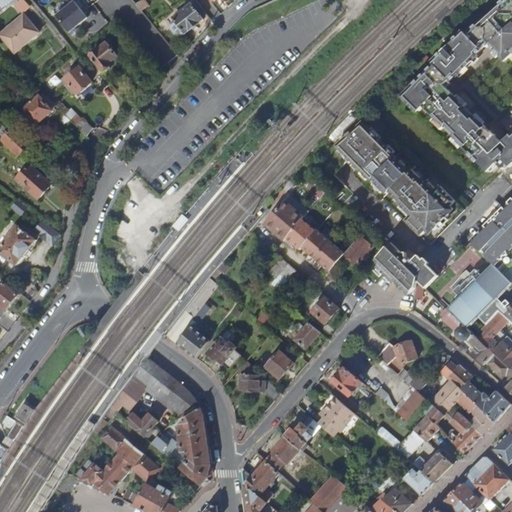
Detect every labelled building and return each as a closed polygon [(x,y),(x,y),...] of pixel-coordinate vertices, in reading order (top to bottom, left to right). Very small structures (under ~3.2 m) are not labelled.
[(0,0),(0,10),(11,0),(0,0)] [(26,0),(20,0),(17,4),(25,13),(32,6),(26,0)] [(145,0),(139,4),(144,10),(152,5),(148,0),(145,0)] [(435,67),(406,98),(420,113),(425,108),(472,154),(471,155),(485,169),(494,161),(502,170),(504,172),(506,171),(508,170),(509,169),(509,167),(511,169),(511,168),(511,136),(503,144),(495,136),(451,93),(446,88),(457,77),(458,78),(464,73),(468,69),(474,63),(479,58),(477,56),(482,51),(480,49),(487,43),(506,63),(511,57),(511,0),(509,0),(468,37),(464,33),(433,65),(435,67)] [(75,1),(57,16),(70,33),(88,18),(75,1)] [(186,33),(187,34),(205,20),(193,4),(175,18),(178,22),(172,26),(180,37),(186,33)] [(5,35),(19,52),(43,30),(27,13),(17,22),(18,23),(5,35)] [(108,41),(92,54),(104,70),(113,63),(112,62),(120,56),(108,41)] [(86,68),(93,75),(97,71),(90,64),(90,65),(86,68)] [(66,80),(80,94),(94,81),(81,67),(66,80)] [(41,98),(26,111),(38,126),(54,112),(53,111),(58,107),(51,100),(46,95),(42,99),(41,98)] [(58,107),(83,131),(88,137),(94,130),(83,119),(82,120),(72,110),(71,112),(55,96),(51,100),(58,107)] [(437,232),(450,219),(452,217),(449,214),(459,204),(443,188),(437,194),(431,188),(414,171),(411,174),(395,159),(396,158),(370,131),(363,124),(359,128),(339,146),(374,182),(376,181),(390,195),(392,193),(414,216),(408,222),(424,238),(433,229),(437,232)] [(75,139),(83,147),(91,139),(88,137),(83,131),(75,139)] [(1,141),(9,148),(15,142),(8,135),(7,134),(1,141)] [(9,148),(19,157),(24,151),(15,142),(9,148)] [(19,179),(40,200),(54,186),(33,165),(19,179)] [(286,201),(267,224),(272,225),(274,224),(281,230),(279,232),(282,237),(283,240),(285,241),(303,220),(304,221),(306,218),(286,201)] [(28,208),(21,203),(15,210),(22,215),(28,208)] [(32,211),(28,208),(22,215),(26,219),(32,211)] [(511,209),(493,229),(476,245),(496,266),(504,274),(511,268),(511,209)] [(303,220),(285,241),(285,242),(304,221),(303,220)] [(304,221),(285,242),(291,247),(294,244),(295,245),(301,250),(302,248),(317,232),(304,221)] [(44,222),(36,232),(54,247),(63,236),(44,222)] [(269,226),(275,229),(276,230),(278,232),(282,237),(279,232),(281,230),(274,224),(272,225),(267,224),(266,224),(269,226)] [(0,249),(0,252),(17,266),(37,241),(19,226),(0,249)] [(317,232),(302,248),(310,255),(306,259),(313,265),(332,243),(318,230),(317,232)] [(362,237),(348,254),(360,266),(375,249),(362,237)] [(332,243),(313,265),(319,271),(323,266),(331,273),(337,267),(347,255),(332,243)] [(379,258),(386,265),(381,271),(393,283),(394,281),(402,289),(410,296),(417,290),(419,282),(431,269),(426,264),(419,257),(413,263),(413,261),(413,260),(413,259),(412,258),(410,258),(409,258),(407,259),(407,254),(401,254),(392,244),(386,251),(379,258)] [(225,262),(213,276),(216,278),(219,274),(221,276),(223,273),(226,275),(232,267),(225,262)] [(290,265),(281,276),(289,282),(298,271),(291,265),(290,265)] [(456,293),(460,297),(463,297),(462,300),(450,312),(467,328),(480,340),(486,334),(482,331),(499,313),(509,321),(511,324),(511,281),(504,274),(496,266),(485,277),(478,271),(472,277),(473,279),(464,288),(462,286),(456,293)] [(331,273),(327,278),(336,285),(345,274),(337,267),(331,273)] [(431,269),(419,282),(427,290),(439,278),(431,269)] [(298,271),(289,282),(296,288),(305,278),(298,271)] [(176,343),(189,325),(217,291),(220,287),(211,279),(167,336),(176,343)] [(0,288),(0,305),(7,311),(20,295),(5,283),(0,288)] [(217,291),(239,310),(243,307),(220,287),(217,291)] [(272,301),(278,306),(279,306),(284,301),(277,296),(272,301)] [(326,298),(314,314),(327,324),(340,310),(326,298)] [(257,319),(268,328),(273,322),(263,312),(257,319)] [(443,320),(459,334),(459,331),(461,329),(464,328),(467,328),(450,312),(443,320)] [(499,313),(482,331),(486,334),(492,339),(496,335),(509,321),(499,313)] [(295,330),(300,335),(296,340),(307,349),(322,334),(310,324),(307,328),(301,323),(295,330)] [(189,325),(176,343),(182,348),(197,360),(212,343),(189,325)] [(472,348),(470,350),(485,364),(486,363),(495,353),(494,352),(480,340),(467,328),(464,328),(461,329),(459,331),(459,334),(459,336),(461,338),(462,339),(465,340),(472,348)] [(480,340),(494,352),(503,342),(496,335),(492,339),(486,334),(480,340)] [(217,347),(210,356),(217,362),(219,361),(230,371),(242,357),(236,352),(238,350),(232,345),(231,347),(223,340),(217,346),(217,347)] [(414,342),(397,348),(392,343),(379,358),(388,367),(400,354),(404,365),(420,359),(414,342)] [(495,353),(511,368),(511,350),(503,342),(494,352),(495,353)] [(0,482),(23,446),(45,415),(61,392),(87,358),(79,352),(42,400),(33,411),(23,425),(23,426),(16,437),(13,442),(11,447),(9,451),(4,459),(0,465),(0,482)] [(281,352),(267,367),(281,380),(295,364),(281,352)] [(486,363),(503,378),(507,375),(511,379),(511,382),(506,388),(511,394),(511,368),(495,353),(486,363)] [(149,360),(112,409),(118,414),(124,407),(131,412),(150,387),(171,403),(183,386),(177,381),(149,360)] [(242,380),(241,390),(265,392),(275,403),(283,394),(247,362),(236,374),(243,375),(243,380),(242,380)] [(461,367),(449,380),(452,383),(453,382),(462,391),(469,383),(473,379),(461,367)] [(346,370),(335,384),(352,398),(364,384),(346,370)] [(400,377),(410,386),(415,380),(405,371),(400,377)] [(452,383),(433,404),(431,405),(435,409),(445,419),(450,424),(458,415),(451,411),(460,402),(471,414),(472,413),(477,418),(471,424),(483,437),(490,431),(497,424),(462,391),(453,382),(452,383)] [(462,391),(497,424),(504,416),(511,406),(497,393),(491,401),(483,394),(482,396),(469,383),(462,391)] [(183,386),(171,403),(185,413),(200,404),(200,403),(194,396),(189,390),(183,386)] [(417,393),(400,414),(412,425),(423,411),(430,403),(427,401),(420,395),(417,393)] [(420,395),(427,401),(430,397),(427,394),(426,396),(423,393),(420,395)] [(329,413),(323,419),(324,419),(320,425),(323,428),(336,440),(341,434),(343,435),(347,430),(346,430),(357,417),(337,399),(327,411),(329,413)] [(23,425),(33,411),(22,404),(13,418),(23,425)] [(112,409),(95,433),(98,436),(111,419),(114,421),(119,415),(118,414),(112,409)] [(170,459),(175,463),(178,466),(187,474),(192,478),(202,487),(209,478),(212,470),(213,466),(209,441),(205,415),(202,409),(184,422),(180,426),(183,450),(176,445),(177,443),(173,440),(172,442),(163,434),(154,445),(170,459)] [(428,417),(438,426),(445,419),(435,409),(428,417)] [(460,433),(455,438),(443,427),(440,429),(465,455),(469,451),(483,437),(471,424),(460,413),(458,415),(450,424),(460,433)] [(128,423),(154,445),(163,434),(164,433),(158,429),(156,431),(154,429),(160,422),(151,415),(145,423),(135,415),(128,423)] [(418,434),(426,441),(428,443),(438,433),(440,429),(438,426),(428,417),(426,415),(424,417),(426,420),(415,432),(418,434)] [(3,424),(11,429),(16,422),(8,416),(3,424)] [(295,429),(288,438),(303,451),(308,444),(323,428),(320,425),(311,417),(298,432),(295,429)] [(9,439),(13,442),(16,437),(23,426),(16,422),(11,429),(9,433),(6,438),(8,439),(9,439)] [(97,426),(90,422),(61,462),(46,487),(30,511),(42,511),(45,508),(69,467),(97,426)] [(120,455),(105,472),(96,465),(95,467),(91,463),(87,468),(91,472),(88,475),(83,472),(80,476),(84,480),(83,481),(95,487),(95,486),(97,484),(111,495),(133,470),(150,483),(152,481),(162,469),(114,427),(103,440),(120,455)] [(376,433),(398,452),(403,446),(397,441),(387,433),(386,433),(380,428),(376,433)] [(511,433),(511,432),(502,442),(494,450),(511,466),(511,464),(511,433)] [(405,433),(397,441),(403,446),(411,437),(405,433)] [(403,446),(398,452),(407,460),(414,453),(426,441),(418,434),(416,437),(413,434),(411,437),(403,446)] [(276,454),(267,463),(280,474),(288,464),(290,466),(303,451),(288,438),(287,438),(274,453),(276,454)] [(308,444),(303,451),(309,456),(312,451),(308,448),(310,446),(308,444)] [(0,456),(4,459),(9,451),(0,445),(0,456)] [(414,466),(416,468),(421,472),(435,484),(453,466),(445,458),(448,456),(443,452),(441,454),(439,453),(429,466),(420,458),(414,466)] [(414,453),(407,460),(414,466),(420,458),(414,453)] [(142,497),(137,506),(147,511),(180,511),(182,511),(168,504),(174,493),(161,486),(159,490),(157,489),(159,485),(158,484),(175,463),(170,459),(162,469),(152,481),(150,483),(142,497)] [(467,477),(469,478),(489,498),(490,500),(511,480),(488,459),(485,459),(477,467),(467,477)] [(244,471),(246,487),(248,485),(268,503),(274,496),(267,490),(280,474),(267,463),(263,468),(258,474),(254,478),(245,470),(244,471)] [(405,479),(424,494),(430,489),(435,484),(421,472),(419,475),(414,471),(405,479)] [(334,476),(312,503),(315,505),(322,511),(327,511),(348,489),(334,476)] [(391,477),(386,482),(390,486),(395,490),(400,484),(391,477)] [(186,484),(196,494),(202,487),(192,478),(186,484)] [(457,491),(446,502),(456,511),(475,511),(489,498),(469,478),(457,491)] [(249,511),(260,511),(268,503),(248,485),(246,487),(249,511)] [(398,511),(384,500),(395,490),(390,486),(384,493),(385,494),(380,499),(382,501),(371,511),(398,511)] [(348,489),(327,511),(350,511),(361,501),(348,489)] [(384,500),(398,511),(405,511),(408,510),(413,505),(406,499),(395,490),(384,500)] [(129,491),(124,500),(137,506),(142,497),(129,491)] [(406,499),(413,505),(416,502),(409,495),(406,499)] [(305,496),(292,510),(293,511),(299,511),(309,500),(305,496)] [(215,503),(207,511),(218,511),(218,506),(215,503)]
